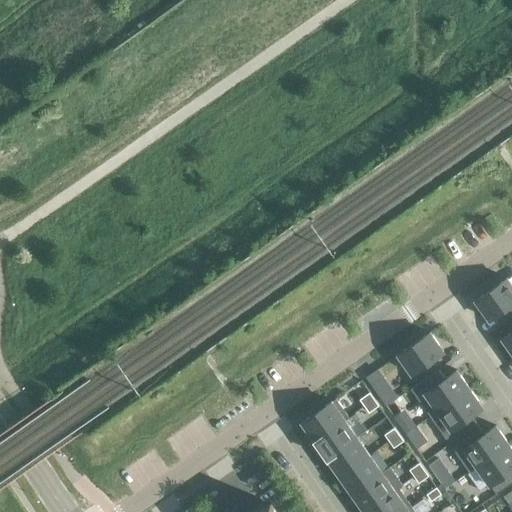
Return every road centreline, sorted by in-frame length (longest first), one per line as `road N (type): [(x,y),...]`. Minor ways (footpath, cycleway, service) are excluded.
road 1 (residential): [(267,412),(433,295)]
road 2 (residential): [(128,511),(267,412)]
road 3 (residential): [(433,295),(511,407)]
road 4 (residential): [(336,511),(267,412)]
